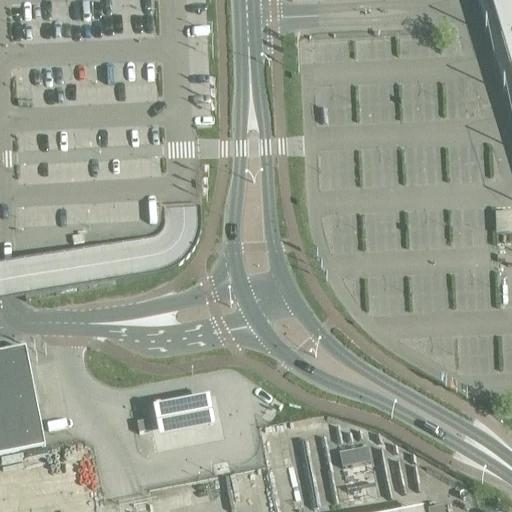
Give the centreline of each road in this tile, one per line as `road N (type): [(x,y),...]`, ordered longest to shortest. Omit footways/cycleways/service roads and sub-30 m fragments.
road 1 (secondary): [(253,318),(291,363),(370,395),(511,479)]
road 2 (secondary): [(511,462),(364,372),(289,293)]
road 3 (secondary): [(289,293),(273,248),(247,47)]
road 4 (secondary): [(247,47),(232,249),(240,290)]
road 5 (unknown): [(0,122),(177,111)]
road 6 (unknown): [(0,60),(174,51)]
road 7 (residential): [(95,325),(163,342),(253,318)]
road 8 (residential): [(240,290),(95,325)]
